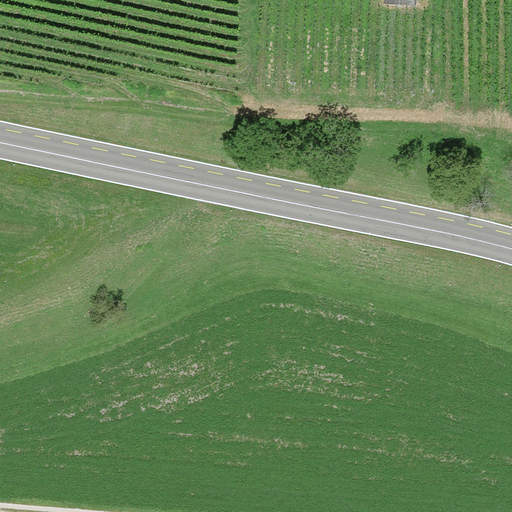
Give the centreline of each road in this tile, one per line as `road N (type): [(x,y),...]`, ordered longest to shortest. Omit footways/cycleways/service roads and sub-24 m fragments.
road 1 (secondary): [(511,251),(0,143)]
road 2 (track): [(0,100),(511,134)]
